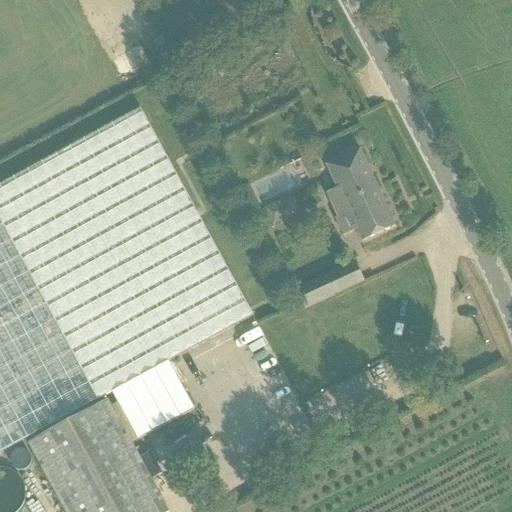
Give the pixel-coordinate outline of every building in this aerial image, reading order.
[(140,110),(0,186),(0,454),(253,317),(140,110)] [(356,231),(361,243),(395,227),(358,147),(324,163),(348,213),(335,219),(343,237),(356,231)] [(288,170),(250,187),(258,203),(296,186),(288,170)] [(265,209),(273,226),(296,215),(289,198),(265,209)] [(364,282),(355,263),(298,289),(307,308),(364,282)] [(107,401),(27,444),(64,511),(166,511),(150,480),(138,460),(107,401)] [(161,474),(150,453),(138,460),(150,480),(161,474)] [(0,511),(19,511),(23,507),(27,499),(27,490),(24,481),(18,474),(9,469),(0,468),(0,511)]
